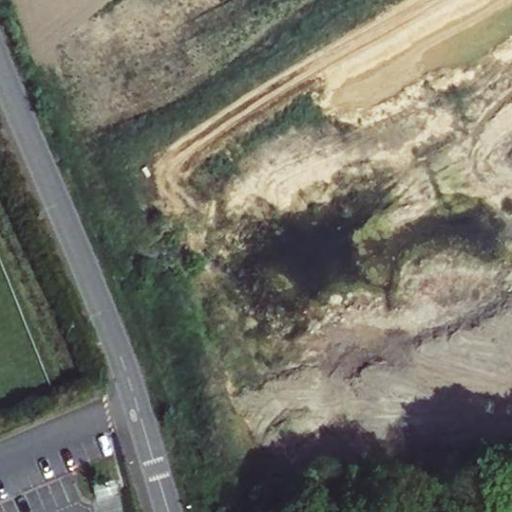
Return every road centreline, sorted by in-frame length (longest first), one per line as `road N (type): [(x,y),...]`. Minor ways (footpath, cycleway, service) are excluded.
road 1 (residential): [(168,511),(119,356),(0,69)]
road 2 (track): [(176,511),(511,435)]
